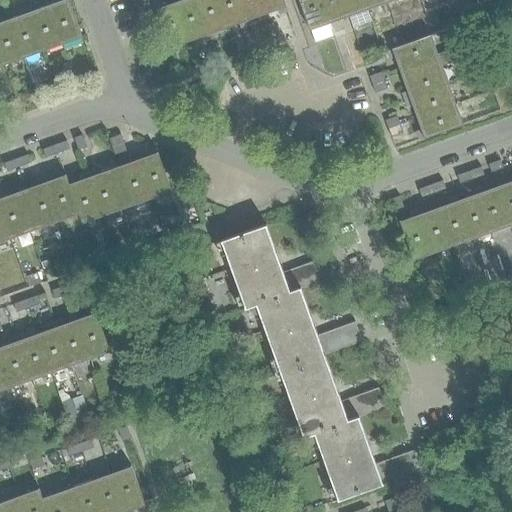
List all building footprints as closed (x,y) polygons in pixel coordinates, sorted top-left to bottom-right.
[(47,4),(61,44),(81,37),(67,0),(58,0),(47,4)] [(209,37),(194,0),(176,0),(174,1),(188,40),(199,36),(200,41),(209,37)] [(226,27),(216,0),(194,0),(209,37),(216,35),(215,31),(226,27)] [(247,23),(238,0),(216,0),(226,27),(237,23),(239,26),(247,23)] [(265,13),(259,0),(238,0),(247,23),(255,20),(254,17),(265,13)] [(283,6),(284,6),(282,0),(259,0),(265,13),(276,9),(277,13),(284,10),(283,6)] [(297,0),(308,29),(328,22),(320,0),(297,0)] [(347,15),(341,0),(320,0),(328,22),(347,15)] [(341,0),(347,15),(367,8),(363,0),(341,0)] [(363,0),(367,8),(385,2),(384,0),(363,0)] [(188,40),(174,1),(154,8),(168,48),(170,47),(171,51),(177,49),(176,45),(188,40)] [(26,8),(42,51),(61,44),(47,4),(35,8),(34,6),(26,8)] [(8,18),(22,58),(42,51),(26,8),(18,11),(19,14),(8,18)] [(0,55),(3,65),(22,58),(8,18),(0,20),(0,55)] [(393,56),(397,68),(417,61),(422,72),(441,65),(449,62),(445,50),(436,53),(429,34),(390,48),(391,49),(387,50),(390,57),(393,56)] [(404,99),(448,84),(441,65),(422,72),(417,61),(397,68),(406,90),(402,92),(404,99)] [(367,75),(370,84),(383,79),(380,71),(367,75)] [(373,93),(374,92),(386,88),(383,79),(370,84),(373,93)] [(455,103),(448,84),(404,99),(407,107),(411,106),(415,118),(455,103)] [(462,123),(455,103),(415,118),(419,129),(415,131),(418,138),(422,136),(422,137),(462,123)] [(383,120),(386,128),(399,123),(396,115),(383,120)] [(386,128),(389,136),(402,132),(399,123),(386,128)] [(77,149),(85,146),(81,134),(73,138),(77,149)] [(123,142),(120,134),(108,138),(111,146),(123,142)] [(57,153),(69,148),(66,140),(54,144),(57,153)] [(111,146),(114,155),(126,150),(123,142),(111,146)] [(54,144),(41,149),(45,157),(57,153),(54,144)] [(143,152),(135,155),(150,198),(170,190),(156,151),(145,156),(143,152)] [(27,154),(15,158),(18,166),(30,162),(27,154)] [(129,161),(117,166),(124,185),(113,188),(120,208),(150,198),(135,155),(127,157),(129,161)] [(4,163),(4,164),(7,171),(18,166),(15,158),(4,163)] [(487,163),(488,164),(491,172),(503,168),(500,159),(487,163)] [(94,170),(86,173),(101,215),(120,208),(113,188),(124,185),(117,166),(95,174),(94,170)] [(472,179),(483,174),(480,166),(468,170),(472,179)] [(457,174),(457,175),(460,183),(472,179),(468,170),(457,174)] [(67,183),(78,214),(77,214),(80,223),(101,215),(86,173),(77,176),(79,179),(68,183),(67,183)] [(50,175),(42,178),(58,221),(77,214),(78,214),(67,183),(68,183),(64,174),(52,178),(50,175)] [(36,184),(24,188),(31,208),(20,212),(28,232),(58,221),(42,178),(35,180),(36,184)] [(511,179),(503,182),(502,179),(494,182),(509,225),(511,223),(511,179)] [(433,193),(445,188),(441,180),(430,184),(433,193)] [(509,225),(494,182),(486,185),(487,188),(476,192),(490,232),(509,225)] [(418,188),(418,190),(421,197),(433,193),(430,184),(418,188)] [(1,193),(0,193),(0,215),(8,239),(28,232),(20,212),(31,208),(24,188),(2,196),(1,193)] [(464,196),(463,193),(455,196),(471,238),(490,232),(476,192),(464,196)] [(395,211),(404,207),(399,195),(390,198),(395,211)] [(471,238),(455,196),(447,198),(448,202),(437,206),(451,245),(471,238)] [(432,252),(451,245),(437,206),(426,210),(425,207),(417,209),(432,252)] [(412,260),(432,252),(417,209),(409,212),(410,215),(398,220),(412,260)] [(0,241),(8,239),(0,215),(0,241)] [(324,353),(360,340),(361,340),(354,321),(317,334),(300,288),(327,278),(319,258),(283,271),(265,223),(220,240),(244,308),(254,304),(302,437),(312,433),(336,499),(419,469),(412,450),(375,463),(358,416),(385,407),(378,386),(341,400),(324,353)] [(37,273),(25,277),(28,286),(41,282),(37,273)] [(74,281),(63,286),(66,294),(77,290),(74,281)] [(0,294),(9,291),(8,287),(6,282),(2,284),(0,284),(0,294)] [(63,286),(51,290),(54,298),(66,294),(63,286)] [(27,309),(39,304),(36,296),(24,300),(27,309)] [(24,300),(12,305),(15,313),(27,309),(24,300)] [(86,315),(74,319),(89,359),(109,352),(94,312),(93,313),(92,309),(85,312),(86,315)] [(54,323),(70,366),(89,359),(74,319),(63,323),(62,320),(54,323)] [(35,333),(50,373),(70,366),(54,323),(46,326),(47,328),(35,333)] [(24,337),(23,334),(15,337),(31,380),(50,373),(35,333),(24,337)] [(31,380),(15,337),(7,340),(8,343),(0,345),(0,354),(12,387),(31,380)] [(0,391),(12,387),(0,354),(0,391)] [(86,416),(81,402),(62,409),(67,422),(86,416)] [(126,426),(117,430),(121,442),(130,439),(126,426)] [(15,439),(29,434),(27,427),(13,432),(15,439)] [(89,440),(77,444),(81,453),(92,448),(89,440)] [(77,444),(66,448),(69,457),(81,453),(77,444)] [(11,457),(0,461),(0,469),(0,470),(13,465),(11,457)] [(40,457),(28,462),(32,470),(43,466),(40,457)] [(131,466),(109,473),(123,511),(127,511),(136,509),(137,511),(145,509),(144,506),(145,505),(131,466)] [(123,511),(109,473),(91,480),(102,511),(123,511)] [(102,511),(91,480),(71,487),(78,507),(67,511),(102,511)] [(78,507),(71,487),(42,497),(40,498),(45,511),(67,511),(78,507)] [(42,497),(38,488),(17,496),(23,511),(45,511),(40,498),(42,497)] [(23,511),(17,496),(0,502),(0,511),(23,511)] [(387,511),(390,511),(396,510),(392,498),(383,501),(387,511)]
